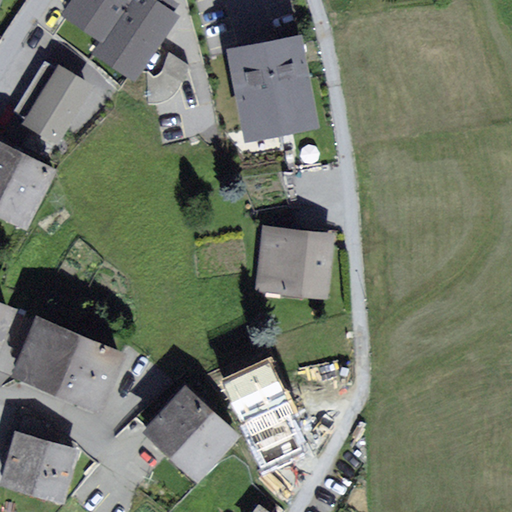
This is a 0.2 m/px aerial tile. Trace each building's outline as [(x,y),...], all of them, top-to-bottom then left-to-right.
[(165,0),(79,0),(63,27),(125,65),(165,0)] [(293,17),(222,29),(237,116),(308,103),(293,17)] [(84,76),(58,58),(14,124),(40,142),(84,76)] [(147,73),(167,140),(222,124),(209,79),(181,88),(176,72),(178,71),(176,64),(147,73)] [(84,134),(112,83),(97,75),(69,126),(84,134)] [(60,168),(0,138),(0,229),(24,241),(60,168)] [(333,207),(266,199),(258,267),(324,275),(333,207)] [(113,338),(31,307),(4,377),(86,408),(113,338)] [(226,408),(177,368),(131,423),(180,463),(226,408)] [(67,434),(9,422),(0,464),(0,474),(55,486),(67,434)] [(265,511),(276,494),(256,483),(239,511),(265,511)]
